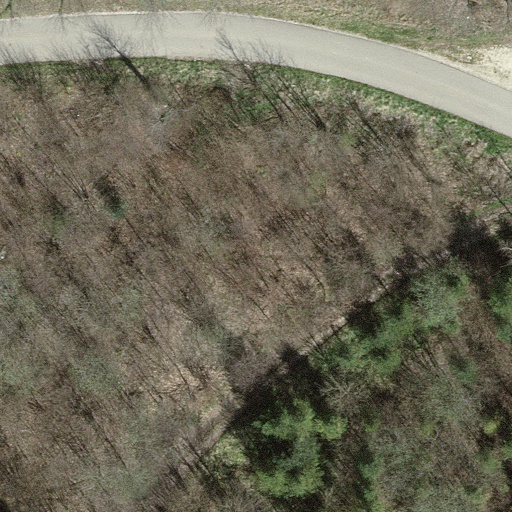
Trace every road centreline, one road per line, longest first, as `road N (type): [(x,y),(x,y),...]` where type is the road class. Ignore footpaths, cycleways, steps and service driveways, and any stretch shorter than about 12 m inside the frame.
road 1 (unclassified): [(511,99),(395,51),(261,26),(0,28)]
road 2 (track): [(511,209),(411,265),(295,364),(177,487),(164,511)]
